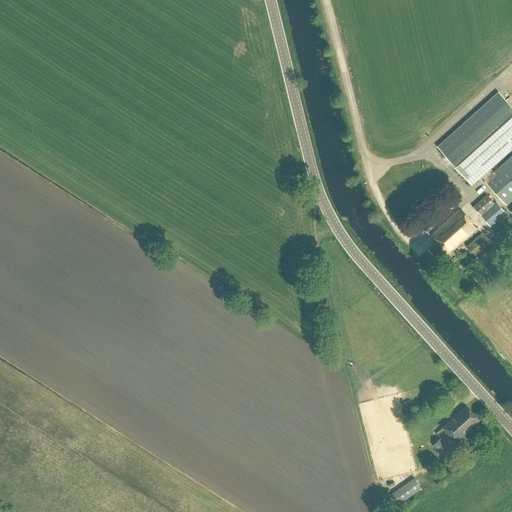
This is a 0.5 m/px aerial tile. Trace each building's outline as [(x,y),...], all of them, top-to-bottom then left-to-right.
[(480,175),(490,166),(511,146),(511,105),(508,101),(447,157),(470,183),(480,175)] [(495,203),(481,214),(491,226),(506,214),(496,202),(495,203)] [(442,265),(448,260),(445,257),(477,229),(460,210),(431,236),(436,242),(428,250),(442,265)] [(476,254),(489,243),(482,234),(469,246),(476,254)] [(462,255),(466,260),(470,256),(466,251),(462,255)] [(474,267),(480,261),(477,257),(470,264),(474,267)] [(455,442),(479,419),(466,405),(442,428),(455,442)] [(441,454),(449,447),(441,437),(433,445),(441,454)]
